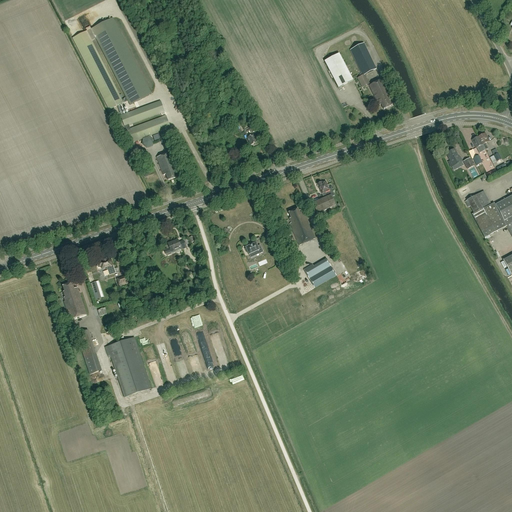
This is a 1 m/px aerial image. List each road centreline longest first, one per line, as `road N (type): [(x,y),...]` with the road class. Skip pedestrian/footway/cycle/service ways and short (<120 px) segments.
road 1 (unclassified): [(310,511),(221,302),(193,202)]
road 2 (primary): [(193,202),(439,120),(506,121)]
road 3 (track): [(511,334),(442,213),(410,130)]
road 4 (primary): [(0,268),(193,202)]
road 5 (track): [(371,0),(428,115)]
